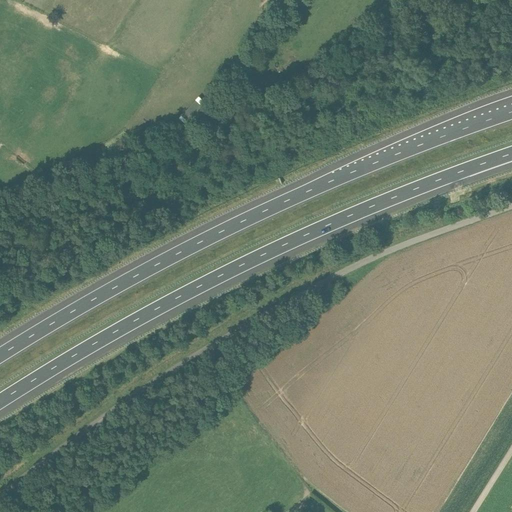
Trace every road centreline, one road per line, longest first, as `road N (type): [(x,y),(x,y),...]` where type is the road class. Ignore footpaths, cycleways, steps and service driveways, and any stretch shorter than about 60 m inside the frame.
road 1 (unclassified): [(511,206),(317,285),(163,376),(0,495)]
road 2 (motorway): [(0,411),(267,257),(511,157)]
road 3 (motorway): [(511,108),(253,212),(0,347)]
